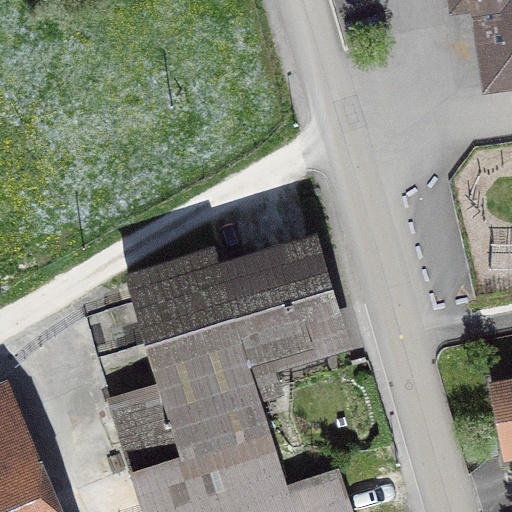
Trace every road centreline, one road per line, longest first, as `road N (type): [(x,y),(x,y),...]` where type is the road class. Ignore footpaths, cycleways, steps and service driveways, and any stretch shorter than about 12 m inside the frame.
road 1 (tertiary): [(453,511),(303,0)]
road 2 (unknown): [(365,211),(511,179)]
